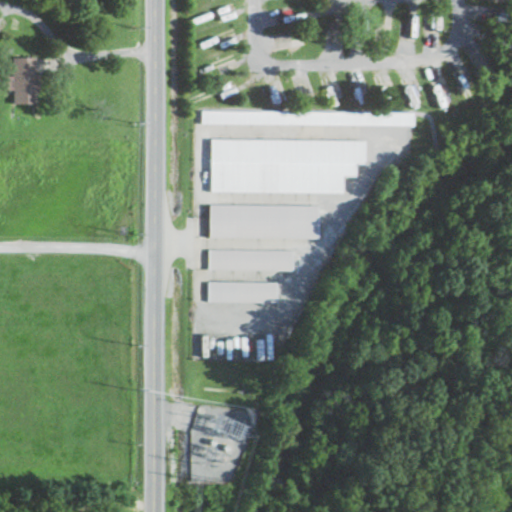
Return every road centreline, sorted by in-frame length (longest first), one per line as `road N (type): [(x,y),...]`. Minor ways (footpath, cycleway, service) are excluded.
road 1 (tertiary): [(152,511),(153,0)]
road 2 (residential): [(457,0),(457,37),(426,59),(277,63),(254,47),(254,0)]
road 3 (residential): [(154,252),(0,245)]
